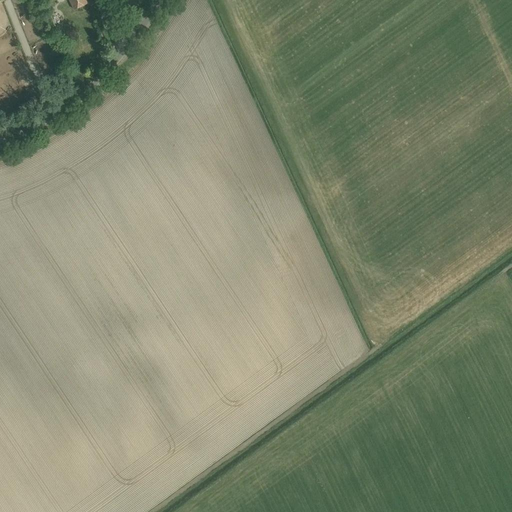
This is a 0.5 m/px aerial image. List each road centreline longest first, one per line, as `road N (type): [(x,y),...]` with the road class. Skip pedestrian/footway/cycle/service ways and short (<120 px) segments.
road 1 (unclassified): [(0,141),(96,81),(158,0)]
road 2 (unknown): [(52,115),(7,0)]
